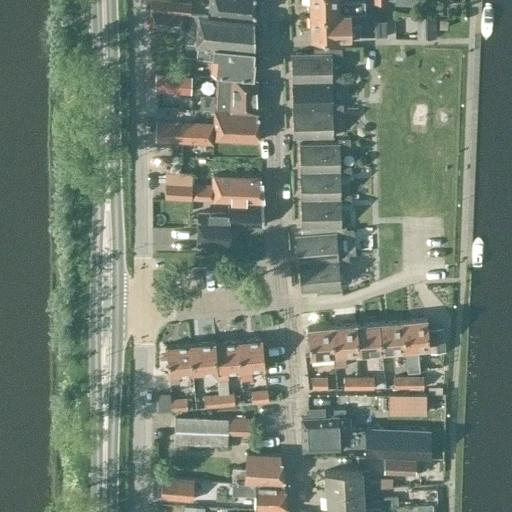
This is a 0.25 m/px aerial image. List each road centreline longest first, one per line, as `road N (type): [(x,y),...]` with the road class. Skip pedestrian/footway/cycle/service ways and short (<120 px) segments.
road 1 (residential): [(285,306),(268,0)]
road 2 (residential): [(141,306),(136,0)]
road 3 (residential): [(297,511),(285,306)]
road 4 (residential): [(137,511),(141,306)]
road 5 (primary): [(106,199),(102,0)]
road 6 (residential): [(285,306),(257,297),(141,306)]
